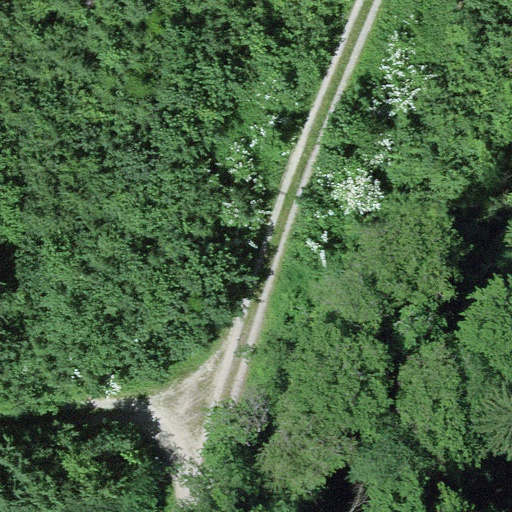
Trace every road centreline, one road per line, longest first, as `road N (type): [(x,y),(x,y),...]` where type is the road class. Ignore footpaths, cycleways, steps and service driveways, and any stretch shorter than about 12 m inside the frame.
road 1 (track): [(183,511),(210,407),(375,0)]
road 2 (track): [(0,417),(210,407)]
